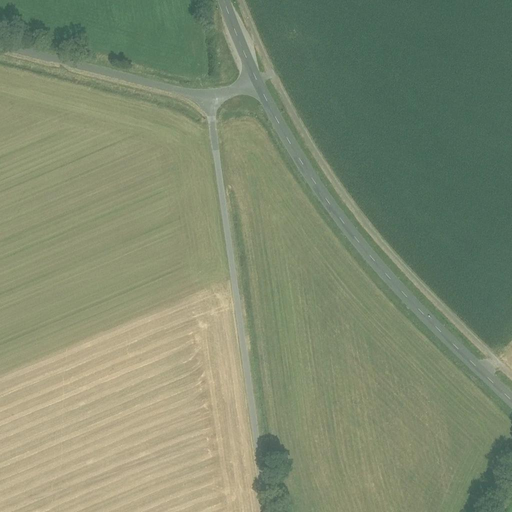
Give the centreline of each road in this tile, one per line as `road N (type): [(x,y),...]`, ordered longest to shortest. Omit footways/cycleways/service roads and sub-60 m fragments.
road 1 (unclassified): [(264,511),(207,100)]
road 2 (tertiary): [(258,82),(306,170),(370,257),(511,401)]
road 3 (unclassified): [(207,100),(0,48)]
